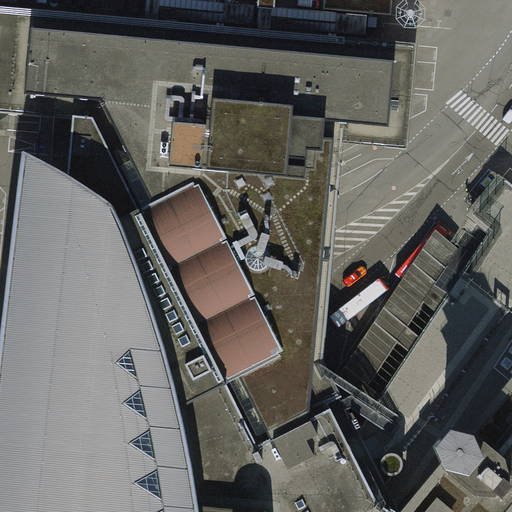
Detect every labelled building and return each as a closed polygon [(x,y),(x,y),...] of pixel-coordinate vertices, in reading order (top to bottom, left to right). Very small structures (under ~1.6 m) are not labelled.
[(258,0),(256,30),(272,32),(273,32),(275,0),(258,0)] [(392,0),(324,0),(324,10),(392,16),(392,0)] [(0,112),(26,115),(73,119),(149,126),(171,168),(183,161),(191,176),(232,157),(238,168),(272,151),(276,158),(307,161),(308,151),(322,152),(323,141),(342,143),(407,149),(411,103),(416,44),(321,36),(273,32),(272,32),(256,30),(157,21),(0,7),(0,112)] [(0,511),(394,511),(359,431),(350,412),(334,382),(323,359),(330,289),(336,215),(342,143),(323,141),(322,152),(308,151),(307,161),(276,158),(272,151),(238,168),(232,157),(191,176),(183,161),(171,168),(149,126),(73,119),(68,173),(23,150),(0,346),(0,511)] [(483,201),(472,214),(491,231),(461,278),(449,295),(422,336),(410,354),(382,396),(371,412),(359,431),(394,511),(406,511),(444,467),(448,462),(441,446),(452,433),(470,437),(474,432),(511,386),(511,187),(501,179),(483,201)] [(436,229),(334,382),(350,412),(357,401),(371,412),(382,396),(369,384),(396,342),(410,354),(422,336),(408,325),(435,283),(449,295),(461,278),(446,266),(458,248),(436,229)] [(511,511),(511,386),(474,432),(470,437),(452,433),(441,446),(448,462),(444,467),(406,511),(511,511)]
